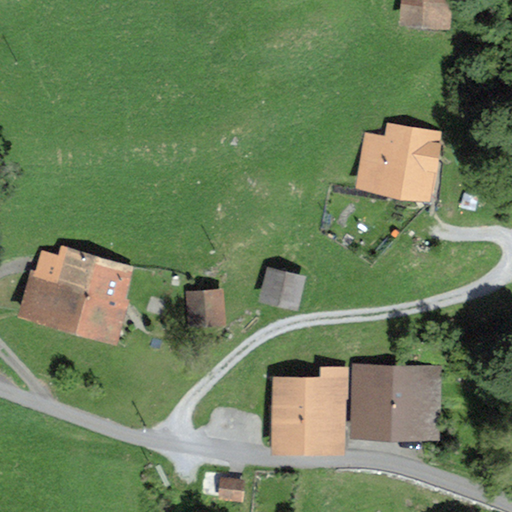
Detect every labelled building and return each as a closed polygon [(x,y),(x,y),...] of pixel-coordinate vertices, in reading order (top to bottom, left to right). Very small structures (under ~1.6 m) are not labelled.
[(450,28),(450,0),(400,0),(399,27),(450,28)] [(434,202),(444,127),(388,119),(387,131),(366,128),(357,191),(434,202)] [(15,318),(71,332),(91,248),(58,240),(51,267),(29,262),(15,318)] [(130,257),(91,248),(71,332),(115,343),(128,289),(122,288),(130,257)] [(297,310),(305,272),(266,263),(257,302),(297,310)] [(229,326),(224,285),(188,289),(192,330),(229,326)] [(351,439),(396,440),(398,354),(354,353),(351,439)] [(396,440),(440,441),(443,356),(398,354),(396,440)] [(345,454),(346,359),(319,359),(319,372),(272,371),(272,453),(345,454)] [(242,501),(244,478),(220,475),(218,498),(242,501)]
